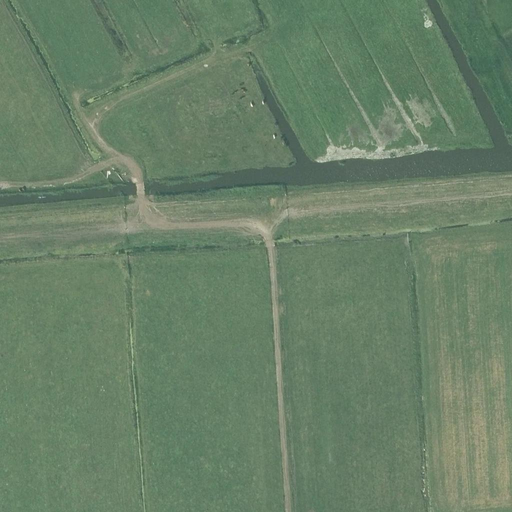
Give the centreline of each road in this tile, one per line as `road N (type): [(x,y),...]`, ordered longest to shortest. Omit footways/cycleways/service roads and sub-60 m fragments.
road 1 (track): [(289,511),(270,241),(245,224),(155,226),(145,208)]
road 2 (track): [(117,158),(82,117),(268,39)]
road 3 (track): [(144,206),(137,173),(117,158),(67,182),(0,186)]
